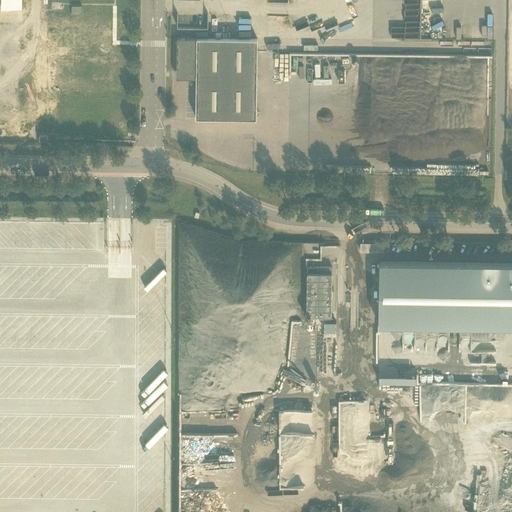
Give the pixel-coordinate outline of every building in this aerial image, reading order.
[(71,14),(81,14),(82,6),(72,6),(71,14)] [(196,117),(256,118),(257,54),(257,39),(177,37),(177,71),(182,71),(186,77),(196,77),(196,117)] [(40,91),(40,111),(46,111),(46,116),(57,116),(58,92),(40,91)] [(310,261),(309,310),(334,310),(334,261),(310,261)] [(511,263),(380,262),(379,326),(511,328),(511,263)]
